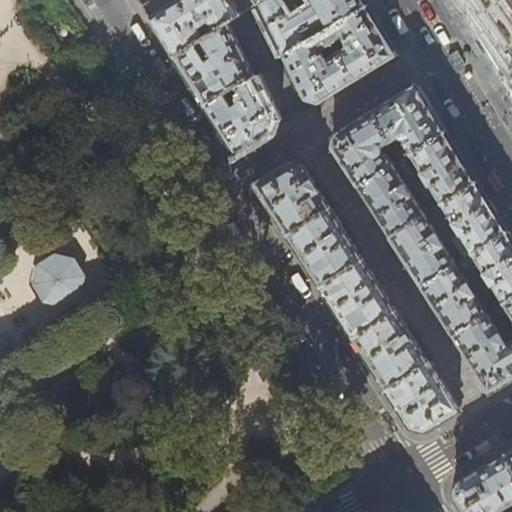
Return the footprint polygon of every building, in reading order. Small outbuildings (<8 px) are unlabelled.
[(39,0),(48,0),(58,14),(64,10),(57,0),(34,0),(36,2),(39,0)] [(151,0),(142,6),(145,12),(149,17),(174,56),(229,22),(230,23),(234,20),(244,14),(253,8),(257,5),(259,4),(259,3),(256,0),(151,0)] [(313,0),(316,4),(292,18),(280,0),(264,0),(259,3),(259,4),(284,55),(367,5),(364,0),(313,0)] [(511,0),(460,0),(465,8),(511,85),(511,0)] [(398,54),(379,24),(367,5),(284,55),(293,74),(306,99),(312,101),(319,103),(398,54)] [(255,75),(230,23),(229,22),(174,56),(194,88),(205,104),(255,75)] [(255,75),(205,104),(223,133),(236,153),(272,131),(274,124),(276,117),(255,75)] [(377,108),(372,111),(391,141),(400,135),(402,137),(405,137),(404,143),(395,148),(402,159),(446,131),(434,112),(416,84),(377,108)] [(382,147),(391,141),(372,111),(336,133),(333,143),(332,148),(346,168),(358,187),(402,159),(395,148),(386,154),(382,153),(382,150),(382,147)] [(446,131),(402,159),(434,209),(477,181),(462,156),(446,131)] [(434,209),(402,159),(358,187),(374,211),(390,236),(434,209)] [(274,212),(288,234),(330,207),(304,165),(296,163),(288,160),(255,183),(274,212)] [(477,181),(434,209),(444,224),(456,244),(465,258),(509,231),(493,207),(477,181)] [(330,207),(288,234),(305,261),(321,286),(363,259),(336,216),(330,207)] [(444,224),(434,209),(390,236),(406,261),(422,285),(465,258),(456,244),(448,249),(434,229),(444,224)] [(511,236),(509,231),(465,258),(422,285),(438,310),(453,335),(488,313),(476,293),(493,283),(502,298),(494,303),(497,307),(511,298),(511,236)] [(363,259),(321,286),(337,311),(354,337),(396,310),(392,304),(377,280),(363,259)] [(511,298),(497,307),(488,313),(453,335),(490,392),(511,379),(511,298)] [(396,310),(354,337),(370,363),(387,389),(429,362),(425,356),(396,310)] [(429,362),(387,389),(396,403),(411,427),(418,429),(426,430),(442,421),(460,410),(429,362)] [(511,511),(511,465),(505,453),(478,469),(458,481),(457,487),(455,495),(465,511),(499,511),(508,506),(511,511)]
